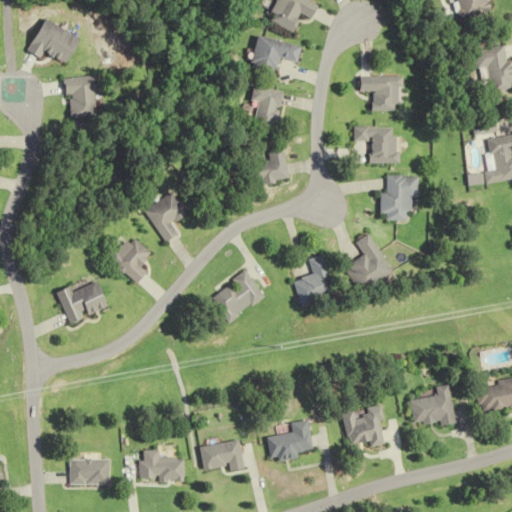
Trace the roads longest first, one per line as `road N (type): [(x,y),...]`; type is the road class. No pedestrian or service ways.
road 1 (residential): [(27,371),(121,343),(216,234),(265,211),(311,202),(322,71),(330,46),(356,19)]
road 2 (residential): [(37,511),(26,334),(4,253),(36,131),(26,89)]
road 3 (residential): [(296,511),(511,450)]
